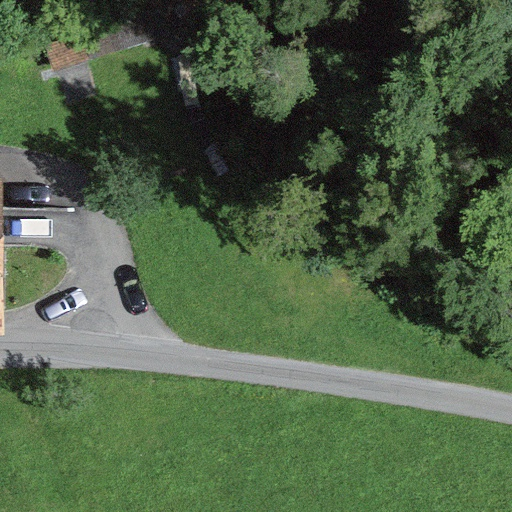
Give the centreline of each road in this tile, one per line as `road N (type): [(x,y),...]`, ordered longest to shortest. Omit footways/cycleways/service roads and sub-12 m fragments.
road 1 (unclassified): [(511,409),(412,389),(74,350),(0,353)]
road 2 (track): [(0,155),(50,179),(90,234),(144,358)]
